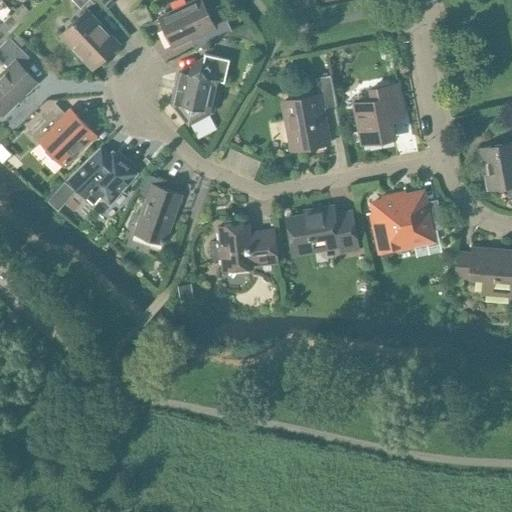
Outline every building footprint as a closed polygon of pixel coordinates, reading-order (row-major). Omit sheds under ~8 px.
[(72,0),(80,8),(88,0),(72,0)] [(212,25),(200,0),(196,0),(159,18),(172,46),(190,38),(195,49),(230,32),(224,20),(212,25)] [(13,12),(20,19),(29,10),(23,3),(13,12)] [(92,68),(117,43),(85,10),(60,35),(92,68)] [(11,28),(20,19),(13,12),(4,21),(11,28)] [(0,58),(7,66),(0,72),(0,110),(4,115),(19,101),(20,102),(26,95),(25,94),(37,82),(21,65),(29,56),(21,47),(10,36),(8,38),(0,45),(0,58)] [(224,81),(229,59),(205,53),(204,59),(180,71),(173,101),(189,123),(212,110),(219,81),(224,81)] [(291,150),(328,143),(322,109),(336,106),(330,76),(315,78),(319,96),(282,103),(291,150)] [(361,144),(393,137),(390,120),(402,118),(395,84),(370,90),(372,100),(353,104),(361,144)] [(67,117),(55,105),(26,132),(37,144),(40,141),(63,165),(94,135),(72,112),(67,117)] [(511,142),(478,148),(479,156),(481,156),(488,190),(511,185),(511,142)] [(0,144),(0,161),(2,163),(10,155),(0,144)] [(109,155),(100,146),(87,159),(66,179),(94,203),(101,195),(109,203),(135,173),(111,152),(109,155)] [(163,243),(180,196),(162,189),(165,182),(145,175),(138,196),(145,199),(133,233),(163,243)] [(428,202),(425,190),(384,199),(372,202),(383,254),(437,242),(434,230),(444,228),(438,199),(428,202)] [(54,193),(48,200),(58,209),(64,203),(54,193)] [(336,220),(334,204),(305,210),(306,213),(286,217),(293,256),(339,248),(340,255),(360,251),(353,217),(336,220)] [(248,233),(248,225),(219,228),(220,242),(210,243),(212,260),(222,259),(223,271),(252,268),(252,265),(276,262),(273,231),(248,233)] [(511,295),(511,281),(511,251),(471,248),(471,253),(456,252),(454,277),(470,278),(470,276),(483,277),(482,292),(511,295)] [(191,284),(177,286),(179,300),(193,298),(191,284)]
